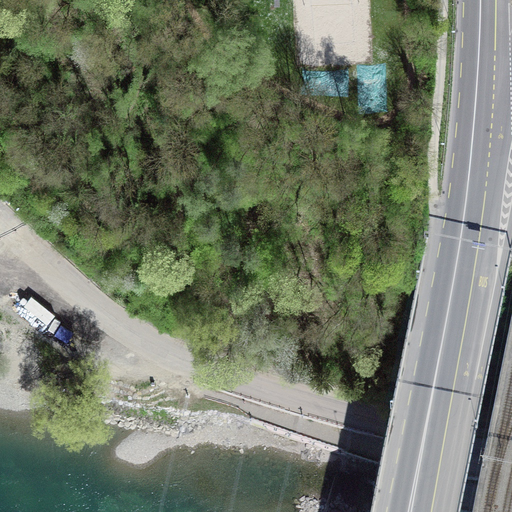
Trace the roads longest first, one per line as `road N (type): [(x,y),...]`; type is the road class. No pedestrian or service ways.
road 1 (primary): [(414,511),(473,217),(483,76)]
road 2 (unclassified): [(366,417),(246,385),(160,351),(102,312),(0,222)]
road 3 (unclassified): [(366,417),(511,437)]
